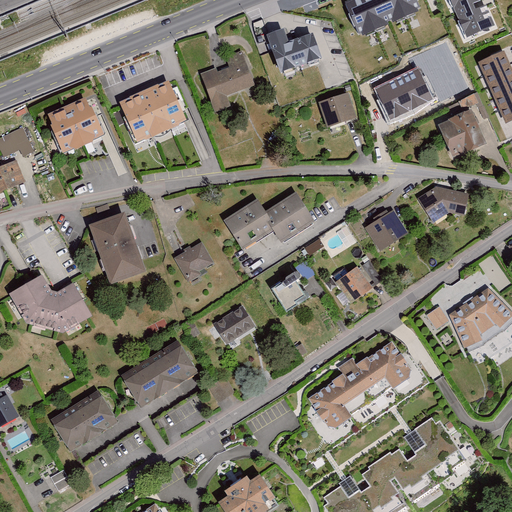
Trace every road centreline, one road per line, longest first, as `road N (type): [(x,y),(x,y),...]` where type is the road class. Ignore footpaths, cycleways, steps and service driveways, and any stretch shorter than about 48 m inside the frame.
road 1 (residential): [(0,224),(133,189),(375,165),(511,184)]
road 2 (unclassified): [(511,226),(79,511)]
road 3 (primary): [(0,97),(240,0)]
